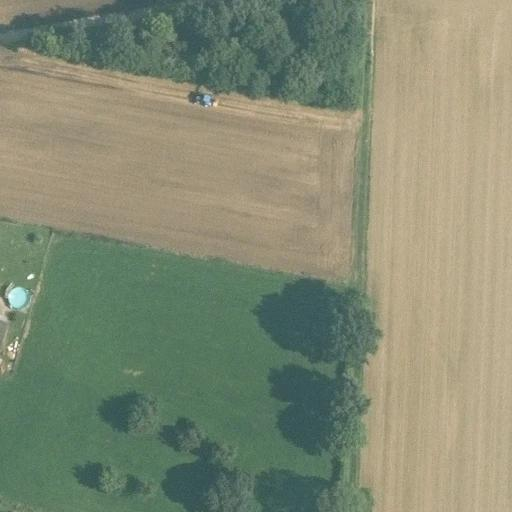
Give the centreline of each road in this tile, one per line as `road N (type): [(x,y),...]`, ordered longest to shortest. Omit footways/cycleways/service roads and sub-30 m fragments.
road 1 (track): [(354,511),(366,0)]
road 2 (track): [(227,0),(0,41)]
